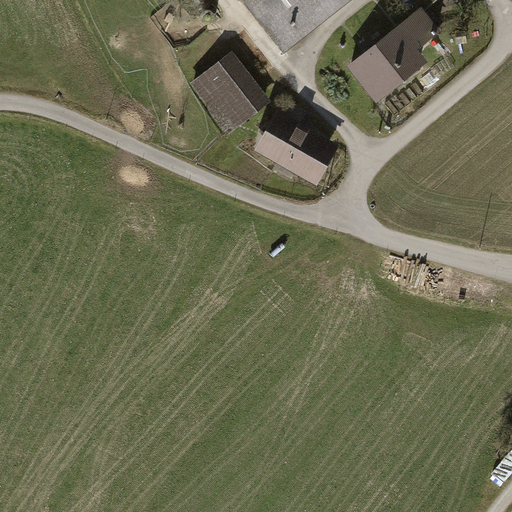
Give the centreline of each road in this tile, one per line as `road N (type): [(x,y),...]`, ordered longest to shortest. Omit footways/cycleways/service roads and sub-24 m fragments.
road 1 (unclassified): [(0,103),(52,110),(331,222)]
road 2 (track): [(331,222),(372,163),(511,38)]
road 3 (track): [(331,222),(511,272)]
